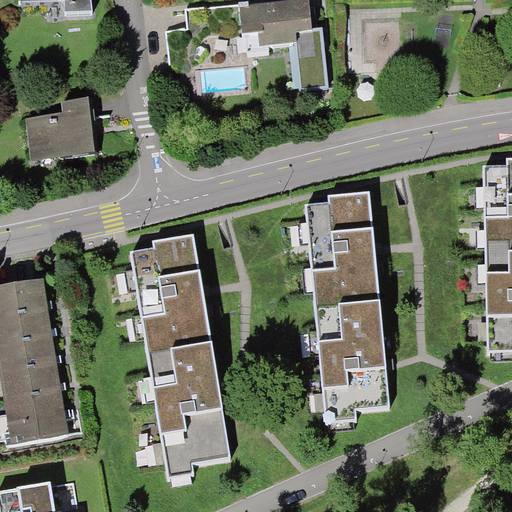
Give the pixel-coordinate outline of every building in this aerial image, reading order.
[(19,0),(20,8),(62,6),(63,19),(88,18),(87,0),(19,0)] [(310,7),(240,13),(244,55),(294,51),(298,96),(329,93),(324,36),(312,37),(310,7)] [(65,120),(28,123),(31,164),(95,159),(91,107),(64,109),(65,120)] [(507,169),(486,169),(490,351),(511,349),(511,159),(507,160),(507,169)] [(329,204),(306,206),(325,423),(358,420),(357,409),(389,406),(369,191),(328,195),(329,204)] [(193,475),(192,464),(229,458),(193,238),(153,245),(154,252),(133,256),(169,479),(193,475)] [(43,282),(0,289),(0,378),(12,447),(70,437),(67,416),(62,389),(57,362),(52,334),(48,308),(43,282)] [(77,511),(73,488),(0,499),(0,511),(77,511)]
